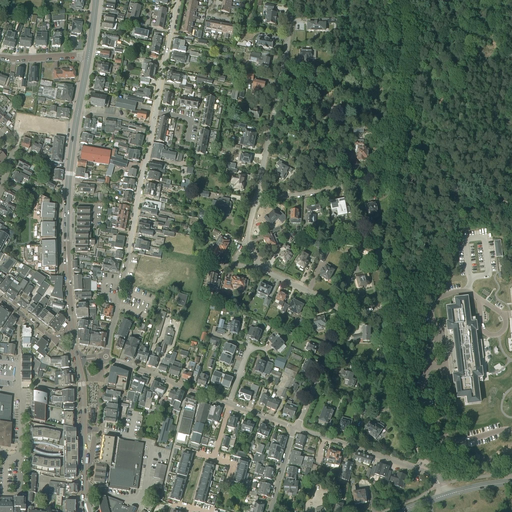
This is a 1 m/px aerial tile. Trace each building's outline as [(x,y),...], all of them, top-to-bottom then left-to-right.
[(199,9),(199,7),(197,6),(198,2),(190,1),(189,6),(197,8),(197,9),(199,9)] [(233,10),(233,7),(231,7),(232,3),(223,1),(223,5),(222,7),(231,8),(230,9),(233,10)] [(117,11),(115,10),(116,4),(107,2),(106,9),(111,10),(110,13),(112,13),(116,14),(117,11)] [(140,12),(142,6),(130,3),(129,6),(133,7),(132,10),(140,12)] [(266,16),(266,20),(267,20),(267,24),(276,25),(276,21),(277,17),(276,17),(277,13),(273,12),(273,10),(274,10),(274,6),(265,5),(264,9),(267,9),(267,12),(268,12),(267,16),(266,16)] [(138,19),(140,12),(132,10),(131,14),(127,13),(126,16),(138,19)] [(196,13),(188,11),(187,17),(195,18),(195,20),(197,20),(198,17),(197,17),(197,13),(196,13)] [(116,14),(112,13),(112,16),(107,15),(106,22),(114,23),(115,17),(118,17),(118,14),(116,14)] [(164,22),(166,16),(154,14),(153,16),(157,17),(157,21),(164,22)] [(137,25),(138,19),(126,16),(126,19),(130,20),(129,23),(137,25)] [(331,19),(322,18),(322,23),(336,24),(336,32),(340,32),(340,19),(335,19),(335,18),(331,18),(331,19)] [(163,29),(164,22),(157,21),(156,24),(152,24),(151,27),(163,29)] [(80,34),(82,24),(72,22),(72,27),(70,26),(69,31),(71,31),(71,36),(76,37),(76,34),(79,35),(80,34)] [(115,33),(115,30),(113,30),(114,23),(106,22),(104,28),(109,29),(109,32),(115,33)] [(195,31),(195,28),(193,28),(194,24),(186,22),(185,27),(193,29),(193,30),(195,31)] [(211,31),(213,23),(208,22),(206,30),(205,30),(204,32),(207,32),(208,30),(211,31)] [(317,24),(317,22),(315,22),(315,24),(309,24),(308,30),(325,31),(325,24),(317,24)] [(222,33),(224,25),(218,24),(217,32),(215,32),(215,34),(218,34),(218,32),(222,33)] [(233,35),(234,27),(229,26),(227,34),(226,34),(226,36),(228,36),(229,34),(233,35)] [(184,33),(187,33),(186,35),(192,36),(193,30),(193,29),(185,27),(184,33)] [(149,31),(138,28),(138,29),(138,30),(135,29),(135,32),(134,34),(140,35),(139,38),(139,39),(146,40),(147,41),(148,38),(150,31),(149,31)] [(8,47),(11,33),(12,33),(6,32),(3,46),(3,47),(6,48),(7,47),(8,47)] [(52,47),(60,47),(60,40),(61,40),(61,32),(54,32),(53,38),(51,38),(51,40),(52,40),(52,47)] [(119,37),(105,35),(104,39),(109,40),(115,41),(117,42),(116,44),(118,45),(122,45),(123,42),(119,41),(119,37)] [(153,42),(152,45),(160,46),(162,38),(154,36),(153,42)] [(265,40),(260,39),(259,46),(263,47),(263,48),(268,49),(268,48),(273,48),(274,42),(269,41),(269,39),(265,38),(265,40)] [(113,49),(115,41),(109,40),(104,39),(102,46),(113,49)] [(159,54),(160,46),(152,45),(151,53),(150,55),(145,54),(145,57),(156,59),(157,56),(155,56),(155,54),(159,54)] [(301,50),(300,59),(304,59),(304,61),(303,61),(303,67),(310,67),(310,59),(315,59),(315,51),(312,51),(305,50),(305,49),(302,49),(302,50),(301,50)] [(112,60),(113,52),(105,51),(105,53),(101,52),(100,58),(112,60)] [(269,67),(270,59),(260,57),(261,54),(251,52),(250,61),(259,62),(258,65),(269,67)] [(186,64),(187,56),(181,55),(172,53),(170,61),(175,62),(175,61),(178,62),(186,64)] [(155,73),(156,66),(150,65),(151,61),(144,60),(143,64),(147,65),(145,72),(155,73)] [(110,74),(111,71),(108,70),(109,65),(99,63),(98,69),(101,70),(100,72),(110,74)] [(58,78),(61,78),(61,79),(70,78),(70,79),(74,79),(75,78),(74,68),(73,67),(69,67),(70,70),(60,70),(58,71),(58,70),(53,70),(54,79),(58,79),(58,78)] [(37,83),(37,68),(31,68),(31,75),(29,75),(28,83),(37,83)] [(23,70),(16,69),(15,79),(21,80),(23,70)] [(154,80),(155,73),(145,72),(144,78),(141,77),(140,82),(147,83),(148,79),(154,80)] [(6,87),(8,82),(13,82),(14,74),(9,74),(9,79),(7,78),(2,76),(0,80),(0,86),(2,87),(3,86),(6,87)] [(96,81),(96,84),(104,85),(109,86),(109,84),(105,83),(105,79),(97,77),(97,78),(96,79),(96,80),(96,81)] [(264,89),(265,83),(254,81),(253,87),(254,87),(252,95),(258,96),(259,88),(264,89)] [(59,83),(57,90),(55,100),(68,103),(69,100),(71,100),(73,89),(72,89),(73,85),(64,83),(59,83)] [(52,99),(55,100),(57,90),(39,86),(37,96),(52,99)] [(93,95),(91,105),(105,108),(107,98),(93,95)] [(376,101),(375,96),(371,97),(372,98),(367,99),(367,98),(365,99),(365,100),(364,100),(365,104),(366,104),(366,105),(368,104),(368,103),(376,101)] [(139,112),(135,111),(136,103),(117,99),(117,101),(116,107),(115,108),(132,111),(132,114),(138,115),(137,118),(145,120),(147,114),(139,112)] [(332,108),(332,114),(346,115),(346,109),(345,109),(345,104),(343,104),(341,107),(340,107),(340,108),(332,108)] [(258,118),(260,111),(251,109),(250,112),(248,112),(247,116),(250,116),(249,117),(258,118)] [(14,118),(13,126),(15,126),(16,123),(20,124),(21,119),(22,117),(22,113),(15,112),(15,115),(17,116),(16,119),(14,118)] [(12,117),(8,113),(6,115),(0,121),(0,122),(4,126),(11,119),(10,119),(12,117)] [(20,124),(20,127),(22,127),(23,125),(27,125),(28,121),(28,118),(29,115),(22,113),(22,117),(24,117),(24,120),(21,119),(20,124)] [(27,125),(27,128),(29,129),(29,126),(34,127),(36,116),(29,115),(28,118),(31,118),(30,121),(28,121),(27,125)] [(85,120),(84,124),(91,125),(92,125),(95,125),(97,125),(97,127),(101,128),(101,124),(97,123),(97,124),(96,124),(96,120),(92,119),(92,121),(91,121),(85,120)] [(115,126),(116,121),(116,120),(106,119),(104,133),(114,134),(114,126),(115,126)] [(52,131),(51,135),(64,136),(65,129),(66,123),(53,121),(52,125),(54,125),(54,131),(52,131)] [(86,131),(93,133),(95,133),(94,132),(95,125),(92,125),(91,125),(84,124),(83,128),(86,129),(86,131)] [(136,132),(137,126),(129,124),(128,129),(126,129),(126,128),(121,127),(120,129),(120,130),(124,131),(128,132),(132,133),(132,131),(136,132)] [(254,140),(255,140),(256,139),(256,137),(255,136),(256,133),(251,132),(251,131),(245,130),(243,138),(254,140)] [(82,134),(81,139),(92,141),(93,137),(100,138),(101,134),(95,133),(93,133),(93,135),(92,134),(91,135),(91,136),(82,134)] [(131,135),(129,134),(128,139),(130,139),(142,142),(144,137),(131,134),(131,135)] [(253,147),(254,144),(255,143),(255,142),(254,141),(254,140),(243,138),(242,137),(240,145),(248,147),(248,146),(253,147)] [(34,152),(40,140),(38,139),(36,144),(34,143),(31,150),(34,152)] [(365,149),(365,148),(364,148),(364,147),(365,147),(365,146),(364,145),(364,143),(363,143),(364,140),(357,140),(357,143),(355,143),(355,146),(355,152),(359,152),(359,161),(364,161),(368,162),(368,159),(368,150),(368,149),(365,149)] [(127,149),(128,146),(126,145),(114,141),(113,142),(114,143),(113,147),(118,148),(118,147),(127,149)] [(50,149),(47,147),(46,148),(45,148),(43,152),(46,154),(50,155),(61,157),(62,151),(53,150),(50,149)] [(108,166),(110,152),(82,147),(79,161),(86,162),(89,163),(92,163),(105,165),(108,166)] [(171,152),(153,149),(151,158),(152,158),(152,159),(161,161),(161,159),(175,162),(175,161),(180,162),(182,154),(181,154),(176,153),(171,152)] [(59,162),(60,161),(61,157),(50,155),(46,154),(43,152),(41,156),(49,160),(48,161),(59,162)] [(250,164),(252,156),(238,154),(237,157),(240,158),(239,161),(242,162),(241,165),(245,165),(246,163),(250,164)] [(125,169),(127,162),(111,157),(106,175),(111,177),(114,165),(125,169)] [(30,178),(33,172),(29,170),(31,165),(21,159),(17,166),(26,171),(25,175),(30,178)] [(92,168),(92,163),(89,163),(86,162),(79,161),(78,161),(77,167),(85,169),(86,167),(92,168)] [(290,173),(292,170),(290,169),(290,168),(282,163),(279,161),(277,166),(279,167),(275,174),(284,179),(285,178),(286,177),(287,176),(287,175),(288,172),(290,173)] [(151,162),(150,168),(157,170),(157,172),(165,173),(166,171),(162,170),(163,164),(151,162)] [(62,182),(63,171),(54,170),(53,181),(62,182)] [(134,179),(136,171),(129,170),(128,177),(134,179)] [(15,173),(14,173),(13,175),(13,176),(11,180),(19,184),(22,178),(27,181),(29,177),(20,173),(19,174),(15,172),(15,173)] [(233,176),(232,183),(235,184),(235,188),(243,190),(244,184),(243,184),(244,183),(243,183),(245,176),(239,175),(239,177),(233,176)] [(53,190),(56,184),(49,180),(46,186),(53,190)] [(147,185),(145,192),(152,194),(152,191),(160,193),(161,187),(161,186),(161,185),(154,184),(153,186),(147,185)] [(93,194),(94,186),(79,185),(78,192),(93,194)] [(14,201),(17,196),(6,191),(3,196),(6,197),(6,198),(4,201),(2,205),(14,211),(16,207),(10,204),(11,200),(14,201)] [(130,204),(132,194),(124,193),(122,203),(130,204)] [(49,205),(49,201),(41,197),(40,197),(42,198),(41,204),(40,204),(39,220),(40,220),(40,224),(39,224),(39,241),(55,241),(55,234),(57,234),(57,231),(56,231),(56,224),(54,224),(54,221),(55,222),(56,215),(57,215),(57,212),(56,212),(56,205),(49,205)] [(218,199),(218,202),(216,201),(214,202),(214,206),(214,207),(216,207),(217,207),(216,211),(224,212),(224,213),(224,214),(228,215),(229,214),(230,210),(231,204),(229,204),(229,199),(223,198),(222,198),(221,200),(218,199)] [(144,205),(143,208),(157,211),(158,211),(160,211),(161,203),(146,201),(145,205),(144,205)] [(344,201),(339,202),(331,203),(332,209),(332,211),(338,210),(339,216),(338,216),(348,215),(348,214),(347,214),(350,213),(349,207),(345,208),(344,201)] [(378,217),(378,214),(376,203),(366,205),(368,216),(374,215),(374,218),(378,217)] [(128,213),(129,207),(119,205),(119,209),(115,208),(114,210),(114,211),(128,213)] [(321,211),(320,205),(307,208),(308,213),(308,215),(308,224),(315,224),(315,215),(317,212),(321,211)] [(5,210),(0,207),(0,212),(4,215),(3,216),(7,219),(11,212),(7,209),(5,210)] [(89,234),(89,208),(77,208),(76,233),(75,233),(75,253),(87,253),(88,234),(89,234)] [(291,223),(300,224),(301,219),(298,219),(299,211),(295,210),(294,209),(292,209),(291,210),(290,210),(290,220),(291,220),(291,223)] [(199,216),(198,218),(210,221),(210,220),(211,215),(202,213),(203,211),(200,211),(201,210),(200,210),(200,213),(199,216)] [(127,219),(128,213),(114,211),(114,213),(118,214),(117,217),(127,219)] [(268,216),(264,219),(271,225),(277,219),(281,223),(286,219),(285,216),(281,212),(278,214),(274,211),(268,216)] [(140,221),(139,229),(147,230),(149,231),(149,230),(151,230),(151,232),(154,232),(154,229),(151,228),(152,227),(150,226),(150,223),(140,221)] [(125,231),(126,225),(112,223),(112,225),(116,225),(115,229),(125,231)] [(99,236),(100,230),(98,229),(94,255),(90,254),(89,257),(91,257),(96,258),(97,252),(97,249),(96,249),(98,236),(99,236)] [(362,237),(361,231),(357,232),(359,242),(366,241),(365,237),(362,237)] [(275,234),(275,232),(271,234),(264,237),(265,240),(265,241),(265,242),(266,242),(266,244),(276,239),(274,235),(275,234)] [(216,242),(226,248),(227,247),(228,245),(228,244),(229,241),(222,237),(219,236),(216,242)] [(269,250),(276,247),(279,246),(277,243),(276,239),(266,244),(267,244),(267,245),(267,246),(268,246),(269,250)] [(56,256),(56,242),(40,243),(40,248),(36,248),(35,247),(26,248),(26,249),(23,249),(24,257),(23,257),(23,258),(23,259),(23,260),(23,261),(24,261),(24,262),(25,263),(26,264),(27,264),(27,265),(28,265),(29,265),(30,265),(34,265),(35,265),(36,265),(36,264),(37,264),(37,263),(38,263),(38,262),(38,261),(39,261),(38,259),(40,259),(40,263),(39,263),(40,263),(40,266),(37,266),(37,269),(40,269),(40,270),(44,270),(44,272),(52,275),(55,275),(54,270),(57,270),(56,263),(57,263),(57,262),(56,262),(56,260),(56,256)] [(226,248),(216,242),(210,253),(216,256),(218,252),(222,254),(223,251),(224,252),(225,251),(225,250),(226,249),(226,248)] [(290,248),(288,246),(285,244),(282,248),(284,250),(283,251),(284,252),(280,257),(279,260),(281,262),(283,260),(286,262),(288,260),(289,261),(291,258),(290,257),(292,255),(290,254),(293,250),(290,248)] [(361,245),(358,251),(370,257),(374,251),(361,245)] [(322,255),(320,259),(320,260),(323,262),(328,252),(325,250),(322,255)] [(122,261),(123,253),(116,252),(114,259),(122,261)] [(309,256),(304,253),(297,264),(301,267),(300,269),(303,270),(304,269),(305,269),(308,263),(308,262),(306,261),(309,256)] [(6,274),(16,261),(10,257),(3,265),(2,264),(0,266),(0,269),(2,271),(4,273),(6,274)] [(73,262),(72,262),(72,269),(73,269),(74,269),(74,272),(80,273),(80,269),(77,269),(77,262),(73,262)] [(108,264),(103,264),(102,269),(109,270),(109,271),(117,272),(118,267),(108,265),(108,264)] [(329,269),(331,266),(327,264),(326,267),(325,267),(324,270),(323,269),(321,273),(322,274),(320,277),(329,281),(334,271),(329,269)] [(34,278),(37,274),(30,269),(27,273),(34,277),(34,278)] [(360,275),(355,276),(357,284),(358,288),(359,289),(361,288),(362,287),(367,285),(368,286),(369,285),(370,284),(370,283),(369,282),(368,279),(370,278),(368,272),(360,274),(360,275)] [(44,278),(40,276),(37,274),(34,278),(34,277),(33,280),(38,284),(37,285),(40,287),(45,279),(44,279),(44,278)] [(219,289),(220,281),(217,280),(217,275),(210,274),(207,288),(214,290),(214,288),(219,289)] [(6,291),(11,286),(10,286),(14,279),(12,277),(10,275),(0,286),(0,291),(4,294),(5,293),(6,291)] [(75,276),(75,275),(73,275),(73,286),(81,286),(91,285),(91,278),(83,278),(83,279),(82,279),(82,276),(75,276)] [(30,285),(17,276),(15,279),(14,279),(10,286),(11,286),(7,294),(11,296),(9,299),(13,301),(20,290),(24,293),(30,285)] [(61,290),(61,289),(62,278),(51,277),(50,276),(49,278),(50,278),(50,283),(51,283),(50,283),(52,284),(54,285),(61,290)] [(235,278),(234,278),(231,278),(231,281),(225,280),(224,288),(232,290),(232,289),(237,290),(239,279),(238,279),(238,278),(236,278),(235,278)] [(240,279),(239,279),(237,290),(244,291),(244,288),(245,286),(248,286),(249,281),(243,280),(243,279),(242,279),(241,279),(240,279)] [(24,309),(25,309),(29,303),(28,303),(30,301),(30,300),(30,299),(28,297),(35,287),(31,284),(32,284),(31,283),(30,285),(24,293),(21,297),(22,298),(17,304),(24,309)] [(268,297),(272,288),(261,284),(257,292),(261,293),(260,294),(260,295),(261,296),(262,297),(263,297),(264,296),(265,295),(268,297)] [(63,304),(61,290),(54,285),(54,289),(50,297),(49,299),(63,304)] [(285,313),(288,306),(285,304),(285,303),(284,303),(287,296),(279,292),(276,300),(280,302),(278,306),(283,308),(282,312),(285,313)] [(185,307),(188,296),(179,293),(176,304),(185,307)] [(36,304),(41,298),(37,294),(32,300),(36,304)] [(45,306),(48,301),(44,298),(36,307),(32,304),(27,310),(36,318),(46,306),(45,305),(45,306)] [(448,330),(446,331),(448,350),(449,350),(450,357),(449,357),(451,376),(454,376),(454,381),(455,383),(456,383),(458,398),(464,397),(465,405),(468,405),(480,403),(478,382),(483,382),(482,375),(482,370),(481,369),(480,369),(478,358),(482,358),(480,341),(476,342),(475,331),(477,331),(477,329),(476,324),(475,318),(470,318),(467,298),(455,299),(453,300),(454,307),(447,308),(449,323),(447,323),(448,325),(448,330)] [(48,301),(45,306),(54,308),(61,310),(62,311),(64,304),(63,304),(49,299),(48,300),(48,301)] [(298,315),(303,306),(294,301),(289,310),(288,313),(292,315),(293,312),(298,315)] [(44,311),(37,318),(38,320),(40,321),(41,321),(42,322),(49,315),(52,311),(47,307),(44,311)] [(44,324),(46,326),(47,326),(53,318),(54,319),(58,314),(61,310),(54,308),(52,311),(49,315),(42,322),(44,323),(44,324)] [(0,328),(10,313),(4,309),(0,315),(0,328)] [(111,318),(112,312),(107,311),(106,310),(101,309),(101,312),(103,312),(102,316),(104,317),(111,318)] [(95,321),(95,310),(75,310),(75,319),(88,318),(88,315),(93,314),(92,321),(95,321)] [(54,319),(53,320),(60,326),(65,320),(58,314),(54,319)] [(0,344),(9,345),(11,337),(13,333),(12,333),(15,329),(12,327),(16,321),(15,319),(11,316),(1,331),(0,343),(0,344)] [(314,321),(312,322),(314,329),(312,329),(313,332),(317,330),(317,329),(321,328),(322,329),(327,328),(324,317),(314,320),(314,321)] [(220,320),(218,328),(223,329),(227,329),(227,330),(230,330),(230,333),(237,335),(240,320),(232,319),(232,323),(228,322),(227,325),(224,325),(225,321),(220,320)] [(55,332),(60,326),(53,320),(47,326),(55,332)] [(119,340),(116,347),(117,349),(119,349),(120,349),(122,349),(125,341),(128,331),(132,333),(132,331),(129,330),(130,329),(132,325),(131,324),(132,323),(133,323),(134,321),(131,320),(130,323),(123,320),(121,325),(120,325),(119,329),(117,336),(120,337),(119,340)] [(159,338),(164,321),(159,320),(152,344),(155,345),(157,337),(159,338)] [(87,323),(79,321),(78,330),(88,331),(89,328),(91,329),(92,321),(87,321),(87,323)] [(97,348),(103,349),(105,335),(102,334),(102,333),(100,333),(100,330),(95,330),(95,327),(97,327),(98,321),(96,321),(95,321),(92,321),(91,329),(89,346),(97,348)] [(145,333),(148,326),(144,325),(141,323),(138,330),(137,334),(141,335),(142,332),(145,333)] [(298,335),(301,327),(293,324),(290,332),(298,335)] [(31,338),(31,329),(26,328),(26,327),(22,327),(22,339),(20,339),(20,344),(21,344),(21,352),(22,358),(22,381),(30,382),(31,345),(31,338)] [(251,340),(258,342),(262,331),(250,327),(247,335),(252,337),(251,340)] [(370,341),(370,327),(363,327),(363,335),(353,336),(353,340),(363,339),(363,341),(370,341)] [(171,346),(174,333),(173,331),(172,331),(173,330),(167,328),(163,342),(161,341),(159,348),(157,348),(156,351),(154,351),(152,357),(150,357),(148,366),(156,368),(160,354),(163,355),(164,354),(166,345),(171,346)] [(87,347),(90,332),(88,331),(78,330),(78,336),(79,336),(78,340),(79,340),(79,344),(80,345),(87,347)] [(136,355),(135,354),(138,347),(140,347),(141,344),(141,343),(140,343),(140,344),(139,343),(140,341),(135,339),(135,337),(130,335),(129,337),(124,350),(126,351),(125,355),(125,356),(133,359),(133,358),(135,358),(136,355)] [(271,347),(276,352),(284,344),(279,338),(280,337),(277,335),(276,337),(275,337),(274,338),(272,335),(268,340),(273,345),(271,347)] [(220,340),(211,337),(209,342),(218,345),(220,340)] [(34,338),(31,338),(31,345),(35,345),(35,346),(33,348),(33,349),(35,351),(36,349),(37,350),(44,342),(40,338),(38,342),(34,339),(34,338)] [(37,350),(36,349),(35,351),(33,349),(32,350),(31,350),(31,373),(38,374),(39,368),(41,363),(45,357),(44,356),(46,354),(44,352),(47,348),(46,347),(48,345),(48,343),(46,341),(44,342),(37,350)] [(317,346),(309,343),(308,346),(306,350),(315,354),(315,352),(316,352),(317,350),(316,349),(317,346)] [(9,345),(0,344),(0,349),(3,350),(3,355),(16,357),(16,352),(14,352),(15,346),(9,345)] [(219,362),(230,366),(232,358),(233,356),(236,348),(226,344),(223,352),(223,353),(219,362)] [(300,362),(302,358),(293,354),(291,357),(300,362)] [(159,370),(160,371),(162,372),(162,371),(166,372),(167,367),(168,367),(171,356),(167,355),(166,358),(164,358),(163,360),(162,360),(159,370)] [(41,363),(39,368),(45,370),(47,365),(49,367),(54,367),(54,364),(57,364),(60,364),(61,369),(69,368),(68,359),(66,357),(61,357),(60,358),(50,359),(46,356),(45,357),(41,363)] [(277,356),(273,366),(283,370),(287,360),(285,359),(277,356)] [(259,360),(255,372),(262,374),(261,376),(265,377),(266,374),(266,373),(270,374),(272,368),(265,366),(266,363),(259,360)] [(308,375),(311,368),(310,368),(313,363),(307,360),(301,372),(308,375)] [(190,381),(196,363),(194,363),(194,362),(190,361),(187,371),(186,370),(185,373),(184,373),(182,379),(183,379),(183,380),(183,381),(185,381),(186,381),(186,380),(190,381)] [(182,365),(174,362),(170,374),(178,377),(182,365)] [(293,382),(295,379),(294,379),(299,369),(288,364),(284,373),(290,376),(281,397),(285,399),(290,389),(293,382)] [(108,384),(108,385),(107,388),(125,391),(129,373),(119,369),(117,369),(117,368),(111,367),(108,384)] [(197,382),(201,368),(197,367),(196,370),(195,370),(194,372),(191,381),(191,382),(192,383),(195,384),(196,384),(196,382),(197,382)] [(279,379),(281,374),(272,370),(270,375),(279,379)] [(55,373),(55,378),(54,378),(55,386),(62,385),(63,386),(73,385),(72,375),(71,375),(71,371),(67,371),(61,372),(55,373)] [(353,388),(356,380),(352,379),(354,375),(343,371),(341,376),(345,377),(345,380),(350,381),(348,386),(353,388)] [(368,371),(366,379),(373,381),(374,372),(368,371)] [(215,372),(212,382),(219,385),(221,386),(229,389),(233,379),(225,376),(223,375),(215,372)] [(200,377),(198,384),(205,386),(208,378),(208,376),(201,374),(201,375),(200,377)] [(136,377),(134,377),(132,380),(135,381),(132,388),(135,389),(134,392),(136,392),(137,390),(138,390),(141,379),(136,377)] [(146,386),(149,380),(142,377),(141,379),(138,390),(137,390),(136,392),(135,396),(133,402),(136,403),(138,397),(139,393),(141,394),(144,385),(146,386)] [(300,387),(302,382),(295,379),(293,382),(290,389),(296,392),(298,386),(300,387)] [(152,384),(150,391),(151,392),(151,394),(148,393),(144,408),(149,409),(150,407),(152,396),(154,397),(155,395),(159,396),(159,397),(161,398),(162,396),(163,396),(166,388),(162,387),(163,385),(159,384),(153,381),(152,384)] [(250,392),(242,390),(239,398),(240,398),(239,399),(245,401),(245,400),(249,402),(252,395),(256,396),(259,387),(252,385),(250,392)] [(53,390),(45,388),(43,395),(46,395),(52,397),(53,391),(53,390)] [(265,405),(269,397),(267,396),(268,394),(266,393),(267,391),(263,389),(260,398),(261,399),(259,402),(260,402),(259,404),(263,406),(263,404),(265,405)] [(52,397),(52,398),(56,399),(74,399),(74,390),(65,390),(65,391),(55,391),(53,391),(52,397)] [(120,397),(121,393),(107,390),(106,396),(105,396),(103,397),(103,400),(104,401),(108,402),(111,403),(111,405),(128,407),(128,405),(117,403),(118,398),(116,398),(116,397),(120,397)] [(171,390),(168,398),(172,400),(170,406),(173,407),(172,409),(180,412),(181,409),(179,409),(185,393),(178,391),(178,393),(175,392),(172,390),(171,390)] [(135,393),(129,391),(129,392),(128,392),(126,401),(132,402),(130,410),(134,410),(136,403),(133,402),(135,393)] [(43,395),(31,392),(31,399),(33,399),(33,403),(32,420),(44,423),(45,406),(46,406),(46,395),(43,395)] [(0,445),(9,447),(11,397),(0,394),(0,445)] [(196,406),(198,399),(187,396),(185,403),(188,404),(188,405),(195,407),(196,406)] [(276,411),(279,402),(269,398),(266,407),(276,411)] [(199,445),(210,404),(201,400),(196,416),(198,417),(191,442),(199,445)] [(293,418),(297,409),(290,407),(292,403),(287,401),(286,405),(283,413),(283,414),(282,416),(286,417),(287,415),(289,416),(293,418)] [(160,406),(156,405),(154,415),(161,416),(164,403),(161,402),(160,406)] [(366,415),(368,407),(369,405),(360,402),(359,404),(362,405),(359,413),(366,415)] [(117,424),(119,410),(120,406),(107,404),(107,405),(106,408),(107,409),(106,409),(105,409),(105,413),(106,413),(105,414),(105,417),(105,418),(104,422),(105,422),(108,423),(117,424)] [(212,422),(216,408),(211,406),(207,420),(212,422)] [(218,423),(221,412),(222,408),(217,407),(216,408),(212,422),(212,425),(214,425),(215,422),(218,423)] [(320,422),(326,424),(328,420),(330,421),(331,418),(335,409),(330,407),(329,410),(327,409),(326,408),(326,409),(325,408),(322,417),(320,416),(319,420),(320,420),(320,422)] [(194,413),(192,412),(184,410),(178,434),(189,436),(194,413)] [(73,429),(73,422),(74,422),(74,414),(73,414),(73,413),(61,413),(61,420),(62,420),(62,423),(60,422),(60,426),(61,427),(66,428),(73,429)] [(228,422),(227,427),(228,427),(235,429),(233,434),(236,435),(237,433),(239,426),(236,426),(237,422),(238,418),(231,416),(230,420),(229,423),(228,422)] [(165,418),(159,441),(166,443),(169,434),(171,434),(172,429),(170,428),(173,420),(171,420),(165,418)] [(350,430),(352,420),(342,418),(340,426),(338,425),(337,429),(339,430),(347,433),(348,430),(350,430)] [(248,422),(244,421),(241,433),(245,435),(246,431),(252,433),(254,424),(251,423),(248,422)] [(29,468),(30,468),(30,470),(41,472),(54,475),(54,478),(61,479),(64,479),(67,479),(67,480),(72,481),(71,481),(71,479),(74,479),(74,476),(75,476),(75,475),(76,475),(76,467),(77,467),(77,449),(77,438),(75,438),(75,429),(73,429),(66,428),(61,427),(60,426),(56,426),(55,429),(43,426),(31,423),(31,427),(30,427),(30,434),(31,433),(31,434),(31,443),(37,443),(42,443),(47,444),(52,445),(57,447),(57,446),(63,447),(63,452),(63,457),(59,457),(59,456),(54,456),(53,456),(49,456),(45,455),(44,455),(39,454),(34,452),(32,462),(31,462),(30,462),(29,468)] [(384,428),(383,427),(384,425),(380,423),(379,425),(378,424),(375,427),(370,424),(369,424),(367,423),(364,427),(366,429),(365,431),(370,434),(369,435),(376,440),(384,428)] [(267,438),(271,428),(261,425),(257,434),(267,438)] [(298,435),(297,435),(296,438),(297,439),(295,444),(295,445),(295,447),(302,450),(306,438),(298,435)] [(95,484),(99,484),(98,486),(108,488),(129,491),(129,488),(137,489),(144,444),(119,440),(119,438),(105,436),(105,438),(104,438),(104,441),(105,441),(104,444),(103,443),(103,446),(104,447),(104,450),(102,449),(102,452),(103,453),(103,456),(102,455),(101,458),(102,459),(102,462),(101,461),(100,464),(101,464),(101,465),(97,465),(95,484)] [(222,448),(222,450),(227,451),(227,449),(228,449),(229,446),(234,447),(236,438),(235,438),(232,437),(230,436),(230,439),(225,438),(222,448)] [(280,436),(278,436),(277,442),(276,444),(276,446),(284,449),(287,438),(280,436)] [(276,446),(276,444),(273,443),(272,445),(271,445),(270,448),(266,446),(265,450),(269,451),(270,450),(277,452),(278,452),(283,453),(284,449),(276,446)] [(262,453),(265,446),(260,445),(257,453),(256,453),(253,461),(260,464),(260,463),(261,460),(262,456),(263,453),(262,453)] [(246,457),(247,453),(237,450),(235,457),(245,459),(246,457)] [(270,450),(269,451),(267,458),(280,462),(283,453),(278,452),(277,452),(270,450)] [(332,460),(335,452),(328,450),(326,459),(323,458),(322,464),(325,465),(325,462),(328,463),(328,464),(331,465),(332,460)] [(307,461),(303,460),(303,458),(304,456),(301,455),(301,453),(293,451),(290,460),(289,465),(305,467),(312,468),(312,464),(312,462),(313,460),(313,459),(308,458),(307,461)] [(182,457),(182,458),(191,460),(193,455),(184,452),(182,457)] [(340,466),(341,460),(339,459),(341,453),(335,452),(332,460),(331,465),(334,465),(334,464),(340,466)] [(370,465),(372,458),(356,453),(354,459),(370,465)] [(181,457),(179,463),(190,466),(191,460),(182,458),(182,457),(181,457)] [(238,465),(248,468),(250,469),(252,463),(240,459),(238,465)] [(204,468),(207,469),(214,471),(215,471),(216,465),(213,464),(210,463),(205,462),(204,468)] [(349,481),(353,464),(346,462),(342,479),(349,481)] [(179,463),(178,469),(179,469),(188,471),(189,468),(190,466),(179,463)] [(161,489),(167,467),(157,464),(154,478),(157,479),(155,487),(161,489)] [(257,464),(256,470),(274,475),(274,474),(273,473),(274,470),(272,469),(272,468),(267,467),(267,468),(265,468),(265,469),(260,468),(261,466),(257,464)] [(320,475),(322,467),(316,466),(316,465),(312,464),(312,468),(311,472),(310,478),(319,479),(320,475)] [(380,476),(383,466),(378,464),(376,470),(373,469),(370,475),(373,476),(374,474),(380,476)] [(237,469),(237,471),(246,473),(248,468),(238,465),(237,468),(237,469)] [(387,483),(390,474),(387,473),(389,468),(383,466),(380,476),(385,478),(384,481),(387,483)] [(289,467),(288,474),(297,475),(296,477),(299,477),(299,475),(300,473),(297,473),(298,469),(289,467)] [(203,471),(202,473),(212,476),(214,477),(216,471),(215,471),(214,471),(207,469),(204,468),(203,471)] [(178,474),(177,474),(187,477),(188,471),(179,469),(178,474)] [(274,475),(256,470),(255,473),(258,474),(258,475),(263,476),(263,477),(271,480),(272,477),(273,477),(274,475)] [(237,471),(235,476),(245,479),(246,473),(237,471)] [(202,473),(201,479),(210,482),(212,476),(202,473)] [(399,473),(399,474),(398,473),(397,476),(392,475),(390,481),(395,482),(394,486),(402,488),(406,476),(401,474),(399,474),(399,473)] [(37,475),(29,474),(28,493),(33,493),(35,493),(37,475)] [(174,476),(173,482),(175,482),(185,485),(186,479),(174,476)] [(235,476),(234,482),(243,484),(245,479),(235,476)] [(201,479),(199,484),(209,487),(210,482),(201,479)] [(286,481),(285,480),(284,491),(288,491),(288,493),(292,493),(293,491),(297,492),(298,485),(305,486),(305,482),(296,482),(296,481),(287,480),(286,481)] [(56,494),(57,483),(49,482),(48,493),(48,495),(52,495),(52,493),(56,494)] [(175,482),(174,488),(183,490),(184,488),(185,485),(175,482)] [(69,485),(65,485),(65,484),(57,483),(56,494),(55,506),(56,509),(58,509),(59,507),(61,507),(62,497),(65,497),(65,496),(71,496),(71,494),(77,494),(77,485),(69,485)] [(263,484),(260,483),(260,485),(259,488),(269,491),(270,489),(271,486),(263,484)] [(199,484),(198,490),(207,493),(209,487),(199,484)] [(356,492),(355,487),(353,487),(352,489),(355,505),(367,503),(365,491),(356,492)] [(172,493),(181,496),(183,490),(174,488),(172,493)] [(269,494),(269,491),(259,488),(258,492),(257,492),(257,494),(268,497),(269,494)] [(197,492),(196,495),(206,498),(207,493),(198,490),(197,492)] [(251,495),(245,493),(244,493),(243,492),(240,491),(239,494),(245,496),(244,496),(247,497),(246,500),(253,502),(252,506),(250,505),(249,508),(251,508),(254,509),(262,511),(263,509),(265,505),(264,505),(257,502),(258,497),(251,495)] [(170,492),(168,498),(180,502),(181,496),(172,493),(170,492)] [(100,511),(114,511),(119,501),(99,494),(98,494),(97,495),(97,496),(100,511)] [(196,495),(195,501),(205,504),(207,498),(206,498),(196,495)] [(0,498),(0,511),(13,511),(14,509),(13,509),(13,508),(12,508),(11,502),(11,498),(0,498)] [(24,511),(25,507),(24,507),(24,499),(13,499),(13,508),(13,509),(14,509),(13,511),(24,511)] [(336,502),(335,511),(337,511),(342,511),(344,505),(343,505),(339,504),(339,500),(337,500),(336,502)] [(123,503),(119,501),(114,511),(127,511),(130,508),(122,505),(123,502),(123,503)]
